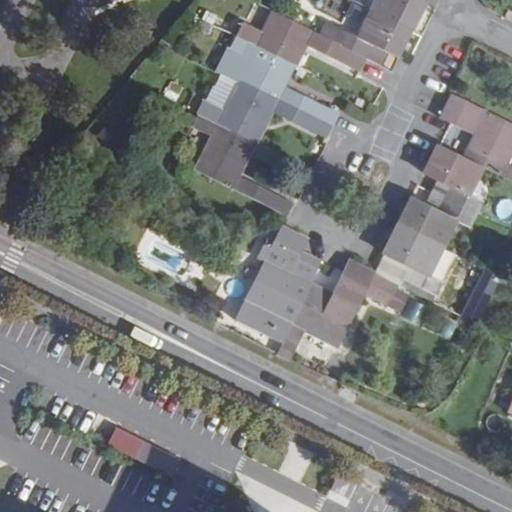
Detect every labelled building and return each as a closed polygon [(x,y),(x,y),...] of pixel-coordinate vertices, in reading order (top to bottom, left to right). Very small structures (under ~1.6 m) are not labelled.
[(373,0),(369,9),(410,30),(423,4),(416,0),(373,0)] [(340,28),(331,23),(324,37),(366,57),(372,44),(384,51),(396,57),(410,30),(369,9),(353,1),(340,28)] [(261,32),(242,23),(235,35),(294,63),(300,52),(296,49),(300,43),(359,71),(366,57),(324,37),(273,11),(261,32)] [(227,73),(233,76),(239,80),(333,126),(340,112),(280,82),(284,74),(288,75),(294,63),(235,35),(229,46),(237,51),(227,73)] [(384,51),(372,44),(366,57),(378,63),(384,51)] [(223,112),(239,80),(233,76),(229,83),(217,77),(212,87),(211,86),(202,102),(217,109),(223,112)] [(217,109),(202,102),(196,113),(256,143),(262,131),(257,128),(267,108),(327,137),(333,126),(239,80),(223,112),(217,109)] [(439,145),(424,173),(436,180),(449,186),(443,200),(476,216),(483,203),(467,195),(482,165),(511,179),(511,163),(508,161),(511,153),(511,123),(451,94),(438,118),(449,123),(473,135),(462,156),(439,145)] [(211,136),(194,172),(288,217),(294,204),(234,174),(245,153),(251,155),(256,143),(196,113),(191,127),(211,136)] [(443,200),(449,186),(436,180),(430,193),(443,200)] [(423,206),(436,212),(443,200),(430,193),(423,206)] [(423,206),(411,199),(397,227),(439,249),(453,221),(468,229),(476,216),(443,200),(436,212),(423,206)] [(439,249),(397,227),(377,266),(436,295),(443,284),(426,274),(439,249)] [(306,239),(282,228),(245,303),(236,321),(268,337),(280,344),(310,284),(312,278),(322,261),(300,250),(306,239)] [(443,284),(456,257),(439,249),(426,274),(443,284)] [(334,290),(331,295),(310,284),(280,344),(293,350),(302,332),(336,348),(373,271),(370,270),(349,260),(334,290)] [(334,290),(312,278),(310,284),(331,295),(334,290)] [(117,426),(108,444),(172,475),(181,457),(117,426)]
